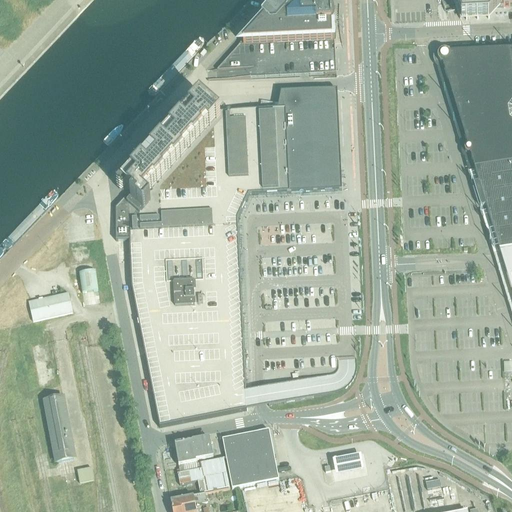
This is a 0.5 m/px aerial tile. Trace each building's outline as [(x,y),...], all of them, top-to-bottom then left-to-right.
[(217,71),(217,72),(217,81),(233,80),(244,80),(336,76),(335,45),(335,43),(336,40),(336,39),(336,36),(336,35),(336,34),(335,33),(335,32),(334,30),(333,29),(331,28),(330,27),(329,27),(328,27),(327,27),(324,27),(323,21),(327,21),(329,20),(330,19),(332,18),(333,17),(334,15),(334,14),(335,13),(335,12),(335,10),(334,9),(334,8),(334,6),(333,3),(332,0),(280,0),(257,25),(257,26),(256,27),(255,28),(255,29),(254,30),(253,31),(252,33),(251,34),(250,35),(249,36),(245,39),(243,41),(242,42),(241,44),(238,48),(217,71)] [(453,0),(461,22),(489,20),(500,9),(503,8),(504,7),(511,0),(453,0)] [(511,0),(504,7),(503,8),(511,7),(511,0)] [(198,41),(150,89),(158,95),(204,46),(198,41)] [(441,63),(474,170),(511,164),(511,51),(447,55),(446,56),(446,55),(445,55),(444,55),(443,55),(442,56),(441,56),(441,57),(440,58),(440,59),(441,60),(441,61),(442,62),(441,63)] [(123,201),(115,209),(116,242),(129,242),(131,288),(142,342),(159,429),(189,423),(247,412),(247,411),(247,408),(246,393),(246,390),(244,339),(242,300),(238,221),(249,196),(262,195),(279,194),(342,191),(337,91),(313,92),(281,93),(277,110),(238,112),(215,113),(216,115),(217,115),(202,132),(203,133),(194,143),(193,142),(182,153),(184,155),(175,164),(173,163),(163,175),(164,176),(155,186),(154,184),(141,199),(143,201),(145,199),(151,204),(139,216),(124,202),(123,201)] [(127,179),(121,186),(130,194),(124,200),(123,201),(124,202),(139,216),(151,204),(145,199),(143,201),(141,199),(154,184),(155,186),(164,176),(163,175),(173,163),(175,164),(184,155),(182,153),(193,142),(194,143),(203,133),(202,132),(217,115),(216,115),(215,113),(210,108),(200,99),(194,106),(191,104),(124,177),(127,179)] [(499,253),(511,251),(511,164),(474,170),(479,185),(475,186),(482,209),(486,208),(499,253)] [(100,271),(96,242),(67,245),(70,275),(100,271)] [(511,295),(511,251),(499,253),(511,295)] [(79,283),(80,295),(104,292),(102,280),(79,283)] [(29,303),(33,323),(73,315),(68,295),(29,303)] [(33,364),(38,388),(56,385),(51,361),(33,364)] [(310,380),(265,389),(269,406),(314,397),(313,395),(310,380)] [(75,461),(65,408),(64,399),(45,403),(56,464),(75,461)] [(269,432),(222,441),(226,459),(232,488),(232,491),(237,490),(279,481),(274,456),(269,432)] [(213,459),(210,440),(192,444),(196,462),(206,460),(213,459)] [(175,447),(179,468),(196,464),(196,462),(192,444),(175,447)] [(201,470),(178,475),(180,486),(198,483),(200,497),(204,496),(203,494),(232,488),(226,459),(200,464),(201,470)] [(77,472),(80,485),(94,482),(92,470),(77,472)] [(200,497),(171,503),(172,511),(195,511),(194,505),(206,503),(205,496),(204,496),(200,497)]
